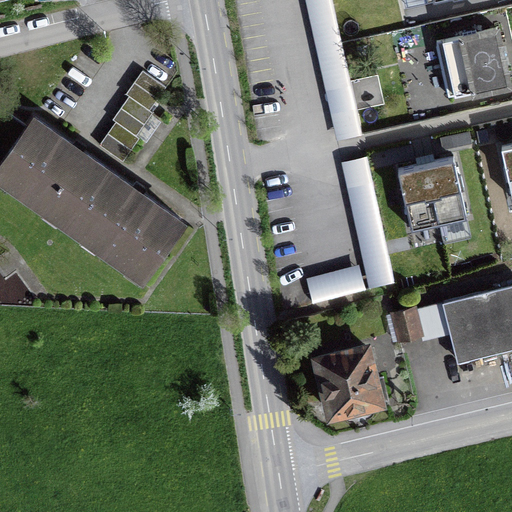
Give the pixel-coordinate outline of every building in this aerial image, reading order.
[(327,0),(310,0),(340,137),(356,133),(327,0)] [(461,36),(435,42),(441,69),(447,96),(473,91),(474,93),(487,90),(487,88),(507,83),(502,60),(501,56),(499,49),(495,28),(475,33),(474,30),(461,33),(461,36)] [(148,110),(164,87),(141,71),(124,94),(127,96),(111,120),(114,122),(98,145),(121,162),(138,138),(134,136),(151,113),(148,110)] [(0,108),(0,161),(25,126),(0,108)] [(137,191),(106,169),(78,149),(32,117),(25,126),(0,161),(0,178),(66,225),(142,278),(181,222),(137,191)] [(511,143),(501,146),(511,190),(511,143)] [(413,229),(440,222),(467,216),(453,155),(431,160),(426,161),(421,162),(399,167),(413,229)] [(363,156),(348,159),(371,282),(387,279),(363,156)] [(457,362),(511,347),(511,284),(441,303),(451,342),(452,342),(457,362)] [(420,336),(412,308),(391,314),(398,341),(420,336)] [(317,359),(330,413),(387,399),(382,377),(373,380),(365,347),(317,359)]
